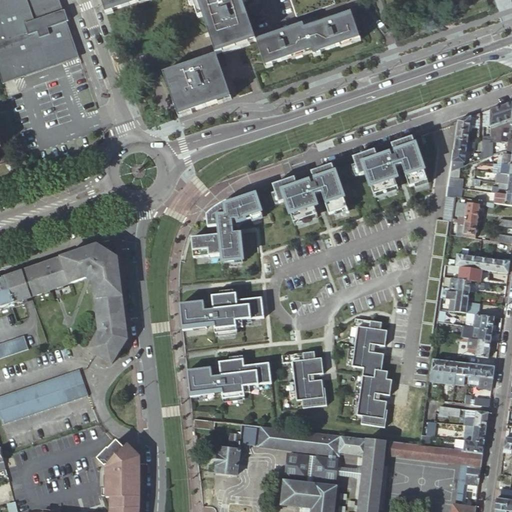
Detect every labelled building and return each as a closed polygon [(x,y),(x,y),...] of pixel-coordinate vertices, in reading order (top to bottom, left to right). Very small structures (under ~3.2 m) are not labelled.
[(0,0),(0,74),(2,80),(21,74),(23,72),(25,70),(26,68),(27,67),(27,66),(27,64),(25,62),(24,60),(23,59),(19,56),(28,47),(46,58),(57,58),(68,50),(72,38),(59,0),(0,0)] [(100,0),(104,11),(135,0),(186,0),(188,4),(193,3),(212,55),(161,73),(175,114),(227,96),(214,55),(253,41),(262,65),(308,49),(301,28),(299,23),(252,39),(238,0),(100,0)] [(310,54),(357,37),(348,11),(301,28),(308,49),(310,54)] [(21,74),(2,80),(3,83),(78,57),(72,38),(68,50),(57,58),(46,58),(28,47),(19,56),(23,59),(24,60),(25,62),(27,64),(27,66),(27,67),(26,68),(25,70),(23,72),(21,74)] [(511,109),(511,101),(490,109),(490,126),(491,126),(510,119),(511,109)] [(479,113),(471,116),(469,126),(479,127),(479,113)] [(471,116),(458,120),(452,170),(460,167),(463,166),(463,163),(465,163),(467,148),(467,141),(469,126),(471,116)] [(510,121),(510,119),(491,126),(490,140),(501,142),(503,127),(509,128),(510,121)] [(374,150),(352,158),(358,177),(365,174),(373,196),(397,188),(394,179),(398,177),(395,167),(401,165),(408,188),(427,181),(412,137),(390,144),(393,153),(377,158),(374,150)] [(501,163),(511,164),(511,152),(511,155),(505,154),(504,154),(502,155),(501,163)] [(511,174),(511,164),(501,163),(500,169),(497,169),(497,173),(503,173),(509,174),(511,174)] [(294,177),(271,185),(278,204),(285,201),(292,223),(316,215),(313,206),(318,205),(314,195),(320,193),(328,215),(347,208),(331,164),(310,172),(313,180),(297,185),(294,177)] [(460,167),(452,170),(451,178),(458,178),(460,167)] [(507,184),(509,174),(503,173),(497,173),(495,183),(499,183),(507,184)] [(470,175),(469,187),(475,188),(477,176),(472,175),(470,175)] [(451,179),(450,187),(461,188),(462,180),(451,179)] [(498,194),(506,195),(507,184),(499,183),(499,187),(498,194)] [(448,197),(455,198),(460,198),(461,188),(450,187),(448,197)] [(477,195),(476,201),(494,203),(495,193),(491,193),(485,192),(484,196),(477,195)] [(494,203),(511,206),(511,195),(506,195),(498,194),(495,193),(494,203)] [(190,238),(192,257),(221,255),(222,262),(241,260),(239,233),(232,233),(231,220),(236,219),(237,223),(261,215),(254,195),(232,203),(231,199),(228,200),(222,203),(216,206),(211,210),(210,211),(205,215),(206,227),(211,227),(212,236),(190,238)] [(454,198),(446,197),(444,209),(453,210),(454,198)] [(455,216),(458,217),(464,218),(466,204),(457,203),(455,216)] [(457,224),(463,225),(464,222),(476,224),(479,205),(467,204),(466,204),(464,218),(458,217),(458,218),(455,217),(455,219),(457,220),(457,222),(457,224)] [(511,228),(511,218),(492,216),(490,226),(511,228)] [(449,222),(435,220),(434,228),(448,230),(449,222)] [(462,237),(474,239),(476,224),(464,222),(463,225),(462,237)] [(457,224),(455,236),(462,237),(463,225),(457,224)] [(448,230),(434,228),(433,235),(447,237),(448,230)] [(511,236),(490,233),(489,241),(511,244),(511,239),(511,236)] [(447,237),(433,235),(432,242),(446,244),(447,237)] [(446,244),(432,242),(431,250),(444,252),(446,244)] [(118,278),(116,260),(110,256),(109,259),(104,255),(100,253),(102,251),(96,247),(78,253),(79,256),(70,259),(69,257),(48,263),(48,264),(42,266),(41,265),(21,272),(30,297),(86,279),(92,283),(97,323),(114,320),(124,318),(123,315),(121,315),(119,305),(122,305),(120,288),(117,288),(116,279),(118,278)] [(444,252),(431,250),(429,257),(443,259),(444,252)] [(456,255),(456,256),(454,266),(460,267),(466,268),(467,256),(461,255),(456,255)] [(467,256),(466,268),(476,269),(477,258),(472,257),(467,256)] [(443,259),(429,257),(428,264),(442,266),(443,259)] [(477,258),(476,269),(481,270),(486,271),(488,259),(477,258)] [(486,271),(496,272),(498,261),(488,259),(486,271)] [(496,272),(507,274),(509,262),(498,261),(496,272)] [(442,266),(428,264),(427,272),(441,274),(442,266)] [(470,280),(479,282),(481,270),(476,269),(466,268),(460,267),(459,273),(458,279),(470,280)] [(0,307),(30,297),(21,272),(18,273),(14,274),(14,275),(0,279),(0,307)] [(441,274),(427,272),(426,279),(440,281),(441,274)] [(457,290),(469,291),(470,280),(458,279),(450,277),(449,288),(457,290)] [(440,281),(426,279),(425,286),(439,288),(440,281)] [(439,288),(425,286),(424,294),(438,296),(439,288)] [(455,300),(467,302),(469,291),(457,290),(455,300)] [(262,317),(260,297),(236,300),(235,293),(210,296),(211,300),(179,304),(179,312),(182,331),(192,330),(191,326),(205,324),(213,323),(214,333),(235,330),(235,327),(241,326),(241,320),(262,317)] [(438,296),(424,294),(423,301),(437,303),(438,296)] [(450,303),(449,311),(453,312),(455,300),(447,299),(446,303),(450,303)] [(466,313),(467,302),(455,300),(453,312),(466,313)] [(437,303),(423,301),(422,309),(436,311),(437,303)] [(436,311),(422,309),(421,316),(435,318),(436,311)] [(474,327),(492,330),(493,317),(476,315),(475,321),(474,327)] [(435,318),(421,316),(420,323),(433,325),(435,318)] [(126,340),(124,318),(114,320),(97,323),(99,334),(89,350),(111,365),(116,357),(114,356),(119,348),(113,344),(114,342),(115,340),(118,341),(126,340)] [(380,323),(354,319),(352,327),(356,328),(353,348),(351,360),(350,367),(362,369),(359,385),(356,408),(355,416),(360,416),(359,425),(383,428),(385,411),(383,411),(385,402),(372,401),(373,394),(388,396),(390,381),(385,380),(386,372),(380,371),(382,355),(367,353),(369,345),(383,347),(386,331),(379,330),(380,323)] [(433,325),(420,323),(418,331),(432,333),(433,325)] [(464,338),(490,342),(492,330),(474,327),(473,335),(464,334),(464,338)] [(432,333),(418,331),(417,338),(431,340),(432,333)] [(0,357),(27,348),(23,335),(0,342),(0,357)] [(462,337),(461,341),(468,342),(467,348),(477,349),(477,353),(476,356),(487,358),(490,342),(464,338),(462,337)] [(431,340),(417,338),(416,345),(430,347),(431,340)] [(121,349),(126,340),(118,341),(115,340),(114,342),(113,344),(119,348),(121,349)] [(325,406),(323,389),(321,389),(320,381),(312,381),(312,382),(308,383),(307,376),(322,374),(320,359),(313,359),(312,352),(280,356),(281,364),(290,362),(293,382),(294,394),(295,401),(300,401),(301,409),(325,406)] [(270,384),(268,364),(243,366),(242,359),(218,362),(218,367),(186,370),(189,398),(200,396),(199,392),(213,391),(221,390),(222,399),(243,397),(243,394),(249,393),(248,386),(270,384)] [(445,361),(432,359),(430,371),(444,373),(445,361)] [(452,362),(445,361),(444,373),(456,374),(458,362),(452,362)] [(470,364),(458,362),(456,374),(465,375),(469,376),(470,364)] [(482,365),(470,364),(469,376),(480,377),(482,365)] [(494,367),(482,365),(480,377),(479,387),(491,389),(494,367)] [(79,369),(43,382),(46,395),(83,382),(79,369)] [(444,373),(430,371),(429,382),(442,383),(443,381),(443,378),(444,373)] [(456,374),(444,373),(443,378),(443,381),(442,383),(454,385),(456,374)] [(464,386),(465,375),(456,374),(456,380),(455,384),(464,386)] [(0,411),(46,395),(43,382),(0,396),(0,411)] [(46,395),(48,409),(88,396),(83,382),(46,395)] [(356,408),(359,385),(354,384),(351,407),(356,408)] [(0,420),(2,425),(48,409),(46,395),(0,411),(0,420)] [(490,397),(478,396),(477,402),(476,405),(489,407),(490,397)] [(440,406),(439,414),(438,415),(445,416),(447,407),(440,406)] [(467,410),(448,407),(447,415),(461,417),(467,410)] [(474,419),(475,411),(467,410),(466,418),(474,419)] [(466,426),(486,428),(488,412),(475,411),(474,419),(466,418),(465,426),(466,426)] [(427,425),(425,436),(433,437),(435,423),(432,422),(432,426),(429,426),(427,425)] [(464,441),(484,443),(486,428),(466,426),(465,431),(472,432),(472,435),(465,434),(464,441)] [(310,433),(260,427),(258,447),(308,453),(310,433)] [(239,442),(240,432),(237,431),(237,434),(230,434),(228,448),(217,447),(214,473),(235,475),(239,442)] [(364,456),(366,440),(310,433),(308,453),(315,454),(337,456),(338,453),(364,456)] [(511,437),(504,437),(502,451),(510,453),(510,450),(511,450),(511,437)] [(376,511),(385,442),(366,440),(364,456),(357,511),(376,511)] [(462,452),(482,454),(484,443),(464,441),(462,452)] [(442,463),(443,449),(420,447),(419,447),(419,446),(390,442),(388,456),(442,463)] [(138,511),(139,497),(140,482),(140,475),(140,472),(140,458),(126,446),(123,449),(116,443),(107,451),(106,450),(95,460),(105,468),(105,498),(110,498),(110,509),(109,511),(138,511)] [(477,486),(482,454),(462,452),(443,449),(442,463),(461,465),(467,466),(465,484),(477,486)] [(311,485),(315,454),(308,453),(304,484),(311,485)] [(461,465),(455,508),(463,509),(465,497),(463,497),(465,484),(467,466),(461,465)] [(499,477),(497,488),(501,489),(509,490),(510,479),(499,477)] [(332,511),(336,488),(311,485),(304,484),(283,482),(280,507),(301,509),(311,510),(310,511),(332,511)] [(14,500),(11,489),(2,492),(5,502),(14,500)] [(501,489),(499,498),(508,499),(511,499),(511,490),(509,490),(501,489)] [(473,511),(475,498),(465,497),(463,509),(455,508),(452,508),(451,511),(473,511)] [(499,498),(496,497),(494,509),(506,511),(508,499),(499,498)]
